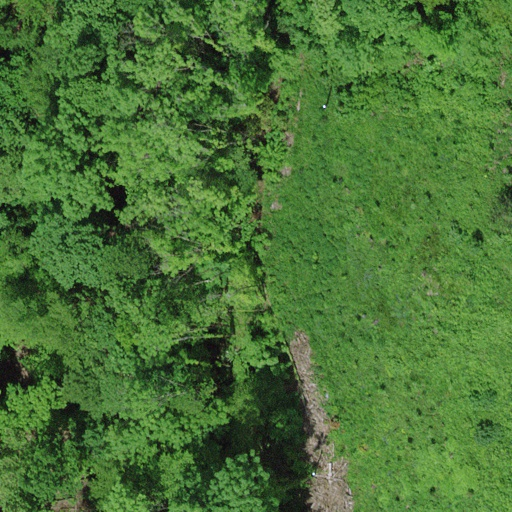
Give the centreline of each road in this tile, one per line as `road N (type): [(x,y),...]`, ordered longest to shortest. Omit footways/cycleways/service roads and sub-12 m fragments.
road 1 (motorway): [(102,0),(311,511)]
road 2 (track): [(141,511),(146,194),(165,0)]
